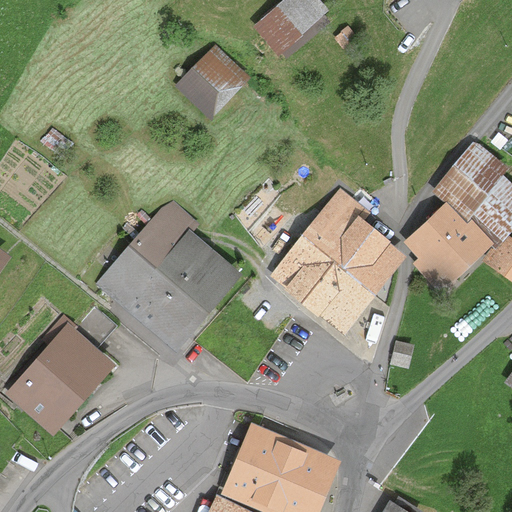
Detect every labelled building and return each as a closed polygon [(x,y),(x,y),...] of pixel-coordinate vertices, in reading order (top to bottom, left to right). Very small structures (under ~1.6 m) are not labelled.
[(315,0),(290,0),(253,30),(277,59),(329,17),(315,0)] [(346,29),(336,38),(344,47),(354,39),(346,29)] [(210,123),(251,84),(215,48),(175,87),(210,123)] [(462,168),(485,187),(493,178),(501,168),(479,149),(462,168)] [(459,166),(440,188),(466,209),(485,187),(462,168),(459,166)] [(485,187),(466,209),(497,236),(511,219),(511,197),(493,178),(485,187)] [(340,192),(303,241),(374,302),(403,258),(362,225),(368,216),(340,192)] [(135,244),(161,267),(164,264),(206,300),(207,301),(226,280),(182,243),(189,235),(183,230),(191,221),(170,203),(135,244)] [(418,241),(431,255),(421,264),(444,290),(456,279),(450,271),(477,246),(447,213),(418,241)] [(343,339),(374,302),(303,241),(269,279),(343,339)] [(494,260),(511,272),(511,244),(507,241),(494,260)] [(206,300),(164,264),(161,267),(156,273),(132,252),(104,285),(171,340),(176,334),(178,336),(207,301),(206,300)] [(0,277),(11,262),(0,253),(0,277)] [(7,397),(54,439),(115,369),(93,350),(116,325),(93,305),(73,327),(62,317),(44,337),(53,345),(7,397)] [(408,348),(398,346),(396,360),(405,362),(408,348)] [(313,511),(340,455),(252,419),(232,464),(223,491),(218,489),(207,511),(313,511)]
